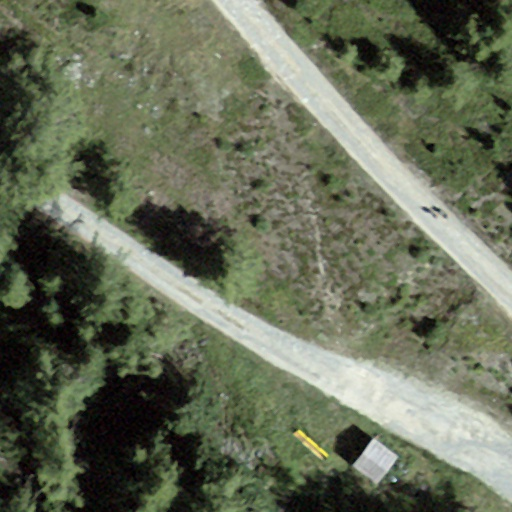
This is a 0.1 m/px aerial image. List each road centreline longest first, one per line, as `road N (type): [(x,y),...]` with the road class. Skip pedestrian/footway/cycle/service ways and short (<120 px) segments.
road 1 (track): [(511,468),(190,300),(0,180)]
road 2 (track): [(223,0),(293,84),(511,292)]
